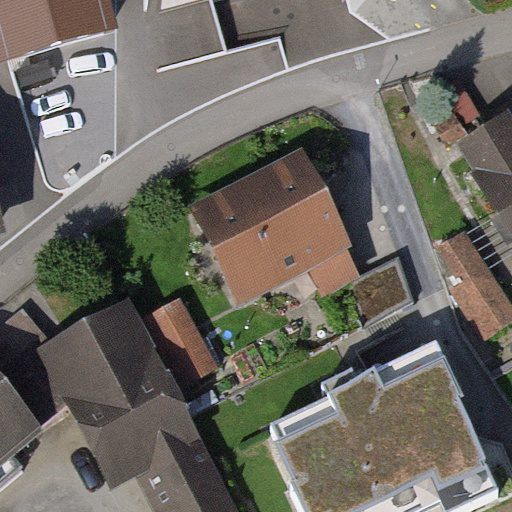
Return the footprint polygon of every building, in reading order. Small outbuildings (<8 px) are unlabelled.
[(0,0),(0,32),(8,64),(109,37),(98,0),(0,0)] [(511,137),(473,163),(511,222),(511,137)] [(323,170),(202,225),(241,311),(362,257),(323,170)] [(511,295),(474,240),(440,264),(497,346),(511,335),(511,295)] [(192,303),(152,323),(184,392),(225,373),(192,303)] [(241,511),(138,319),(51,366),(117,489),(138,478),(156,511),(241,511)] [(442,511),(494,511),(511,504),(511,496),(445,351),(366,388),(360,375),(313,396),(319,408),(271,430),(308,511),(438,511),(442,510),(442,511)] [(0,379),(0,486),(52,446),(0,379)]
